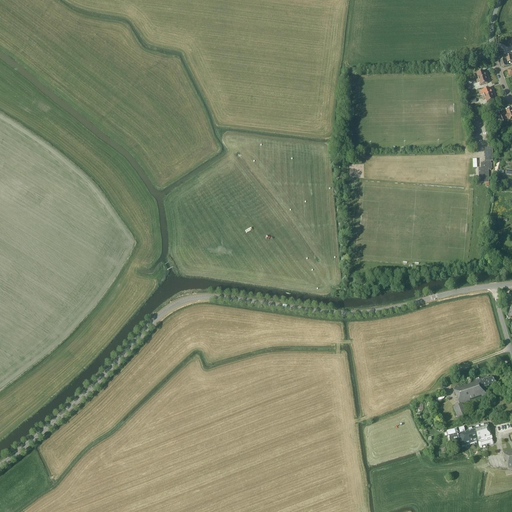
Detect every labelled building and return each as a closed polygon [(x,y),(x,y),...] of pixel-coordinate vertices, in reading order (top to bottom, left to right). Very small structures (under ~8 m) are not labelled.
[(511,60),(511,59),(511,55),(506,56),(507,59),(500,61),(501,68),(509,66),(508,62),(511,60)] [(478,80),(486,77),(484,71),(474,74),(475,77),(477,76),(478,80)] [(486,77),(478,80),(476,80),(477,83),(479,82),(480,86),(488,84),(486,77)] [(484,97),(492,94),(490,88),(480,92),(481,95),(483,94),(484,97)] [(494,100),(492,94),(484,97),(482,98),(483,100),(485,100),(487,103),(494,100)] [(511,119),(511,110),(511,108),(506,110),(507,113),(500,115),(503,122),(509,120),(510,121),(511,119)] [(493,161),(492,148),(485,149),(485,163),(481,163),(481,168),(478,168),(479,183),(489,182),(488,170),(491,170),(491,161),(493,161)] [(493,379),(491,377),(486,379),(480,381),(479,378),(476,379),(453,388),(460,404),(453,407),(458,418),(466,415),(462,404),(486,395),(484,388),(489,386),(489,385),(493,384),(494,381),(493,379)] [(461,428),(458,429),(458,428),(447,432),(450,442),(459,439),(462,448),(462,447),(466,446),(466,447),(466,445),(468,444),(468,446),(469,446),(468,445),(470,445),(474,444),(475,444),(474,442),(476,442),(477,443),(478,442),(480,448),(482,447),(484,446),(484,445),(486,445),(486,446),(487,446),(487,445),(490,444),(490,445),(494,444),(491,433),(488,423),(480,425),(481,427),(479,427),(478,426),(475,427),(476,428),(474,429),(472,429),(472,428),(468,429),(469,430),(466,431),(465,431),(464,430),(465,430),(464,427),(461,428)] [(511,449),(503,452),(504,452),(503,452),(508,467),(509,469),(511,468),(511,449)]
